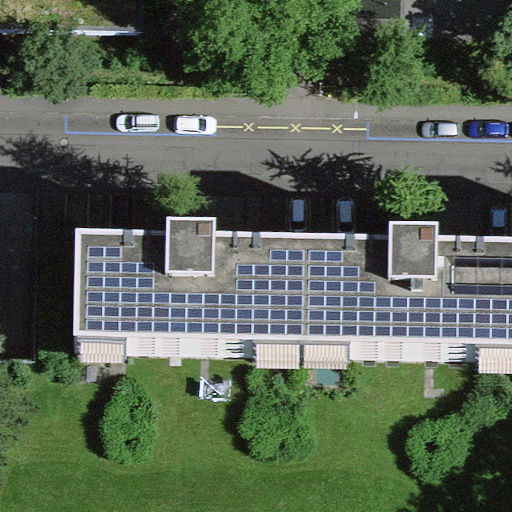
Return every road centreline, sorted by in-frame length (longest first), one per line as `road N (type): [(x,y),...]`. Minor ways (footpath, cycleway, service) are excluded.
road 1 (residential): [(0,143),(511,152)]
road 2 (unknown): [(301,0),(302,148)]
